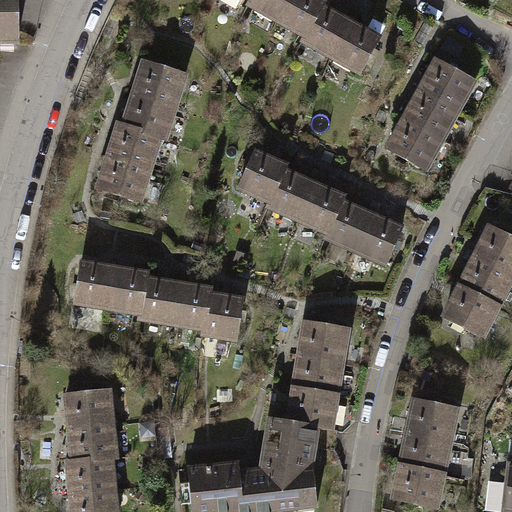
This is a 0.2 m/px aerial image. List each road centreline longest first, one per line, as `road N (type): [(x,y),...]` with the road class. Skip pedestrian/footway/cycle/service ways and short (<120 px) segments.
road 1 (residential): [(511,100),(419,272),(370,427)]
road 2 (residential): [(86,0),(35,118),(0,266)]
